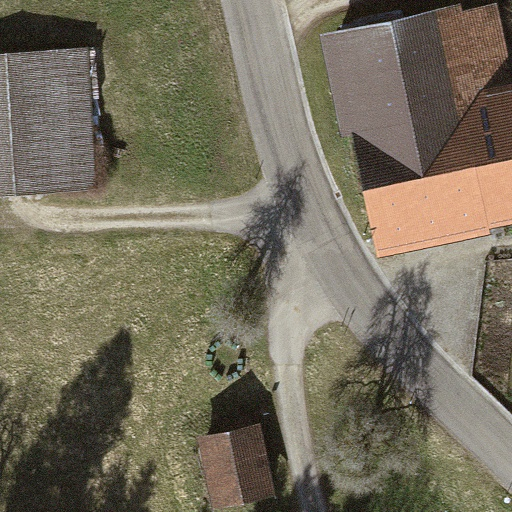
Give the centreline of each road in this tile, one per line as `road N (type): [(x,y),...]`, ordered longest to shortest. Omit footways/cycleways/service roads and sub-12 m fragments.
road 1 (tertiary): [(248,0),(302,205),(392,347),(511,463)]
road 2 (track): [(302,205),(283,317),(313,511)]
